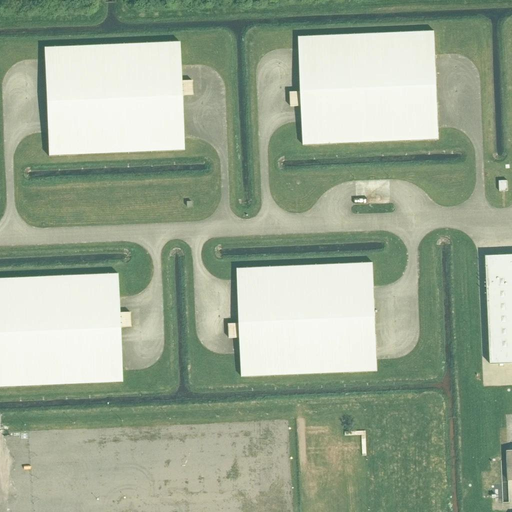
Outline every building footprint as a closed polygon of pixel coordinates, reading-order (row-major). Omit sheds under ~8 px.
[(299,38),(301,92),(290,92),(291,107),(301,107),(303,146),(439,140),(434,32),(299,38)] [(44,48),(48,156),(183,151),(181,97),(192,96),(192,81),(181,82),(179,43),(44,48)] [(507,181),(499,181),(499,192),(508,192),(507,181)] [(511,255),(486,256),(490,365),(511,364),(511,255)] [(229,324),(230,339),(240,339),(242,377),(377,372),(373,263),(237,269),(239,324),(229,324)] [(119,328),(130,328),(130,313),(119,314),(117,275),(0,279),(0,387),(121,383),(119,328)] [(261,423),(177,427),(180,511),(216,509),(215,485),(239,484),(238,454),(262,453),(261,423)] [(77,464),(0,466),(0,491),(78,489),(77,464)]
